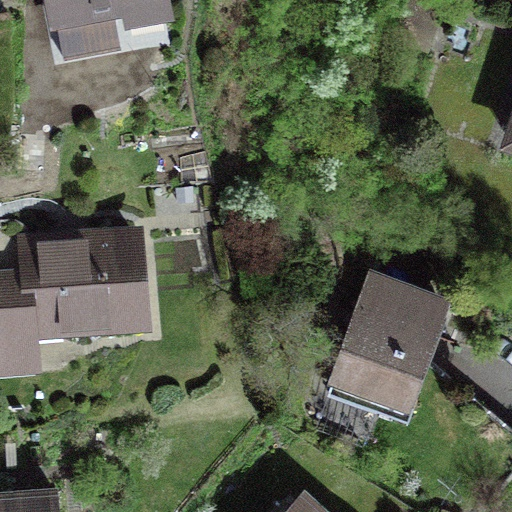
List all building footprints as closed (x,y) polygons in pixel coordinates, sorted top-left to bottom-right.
[(52,0),(56,18),(74,15),(78,37),(128,28),(123,6),(153,0),(52,0)] [(437,0),(408,0),(396,39),(432,50),(447,3),(437,0)] [(135,235),(23,245),(26,285),(0,287),(0,329),(142,318),(135,235)] [(449,298),(371,270),(331,380),(409,408),(404,422),(496,496),(511,477),(511,428),(427,360),(449,298)] [(398,511),(368,486),(345,511),(398,511)] [(58,511),(57,494),(0,498),(0,511),(58,511)]
